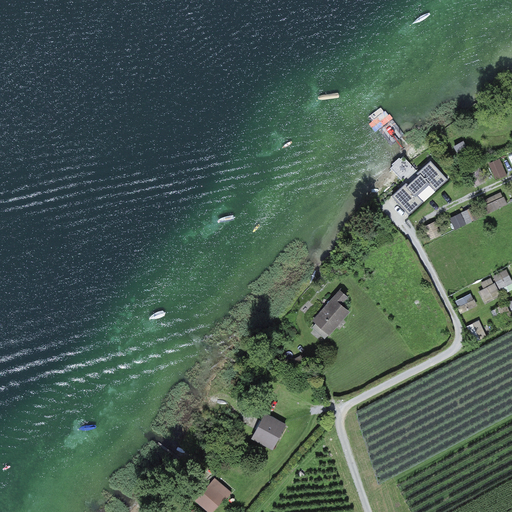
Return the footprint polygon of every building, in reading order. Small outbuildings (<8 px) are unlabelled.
[(419,173),(403,157),(391,168),(406,184),(392,196),(410,215),(424,202),(418,196),(430,184),(436,191),(448,180),(431,162),(419,173)] [(491,161),(495,178),(507,176),(502,158),(491,161)] [(491,212),(508,204),(502,191),(485,199),(491,212)] [(470,209),(462,212),(467,223),(474,220),(470,209)] [(453,227),(464,225),(462,214),(451,216),(453,227)] [(501,291),(511,286),(511,277),(508,268),(494,274),(501,291)] [(488,302),(502,294),(492,276),(478,283),(488,302)] [(342,289),(313,318),(332,336),(353,315),(343,304),(350,297),(342,289)] [(475,339),(487,334),(481,320),(469,324),(475,339)] [(292,371),(307,364),(302,355),(288,362),(292,371)] [(289,426),(265,415),(254,439),(277,450),(289,426)] [(216,511),(233,492),(214,476),(194,501),(208,511),(216,511)]
